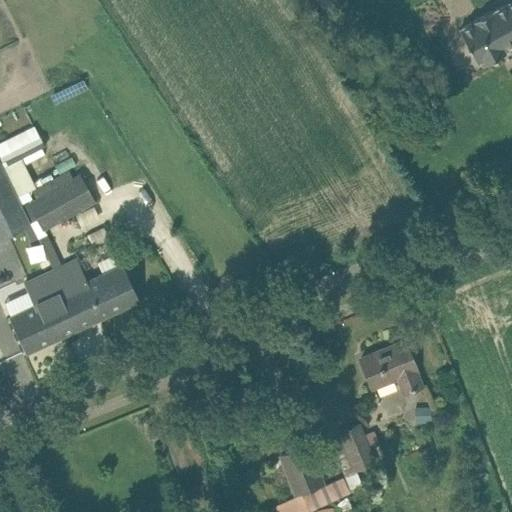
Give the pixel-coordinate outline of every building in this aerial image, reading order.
[(511,0),(492,11),(491,10),(473,19),(474,20),(459,28),(477,62),(481,60),(483,63),(506,51),(504,48),(511,43),(511,0)] [(36,130),(0,147),(0,164),(30,224),(37,238),(46,233),(45,230),(95,202),(79,173),(72,177),(69,170),(36,188),(21,157),(45,146),(36,130)] [(0,238),(22,228),(30,224),(0,164),(0,238)] [(28,291),(4,302),(10,315),(9,316),(18,334),(26,352),(77,328),(138,300),(130,282),(121,264),(102,272),(86,280),(76,258),(62,265),(46,233),(37,238),(53,269),(52,269),(24,282),(28,291)] [(43,252),(26,260),(31,272),(49,264),(43,252)] [(387,348),(387,347),(360,358),(371,387),(396,377),(403,393),(421,385),(415,369),(416,369),(412,359),(404,340),(403,341),(404,341),(387,348)] [(322,486),(307,445),(281,455),(297,497),(268,510),(268,511),(310,511),(308,506),(352,487),(346,474),(374,464),(358,424),(329,435),(344,476),(322,486)]
